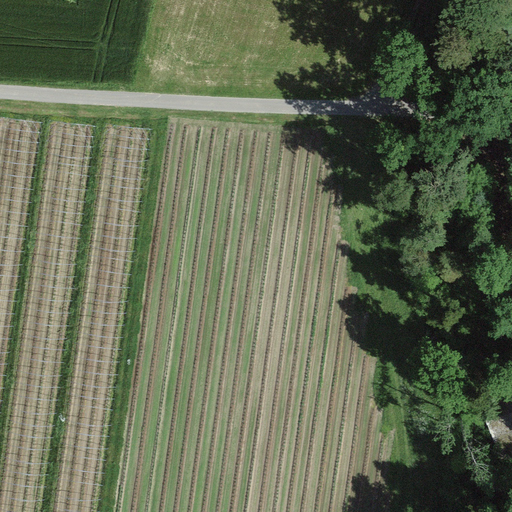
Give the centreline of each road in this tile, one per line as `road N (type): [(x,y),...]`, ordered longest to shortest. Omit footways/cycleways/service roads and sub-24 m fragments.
road 1 (residential): [(511,104),(474,115),(0,91)]
road 2 (track): [(474,115),(511,230)]
